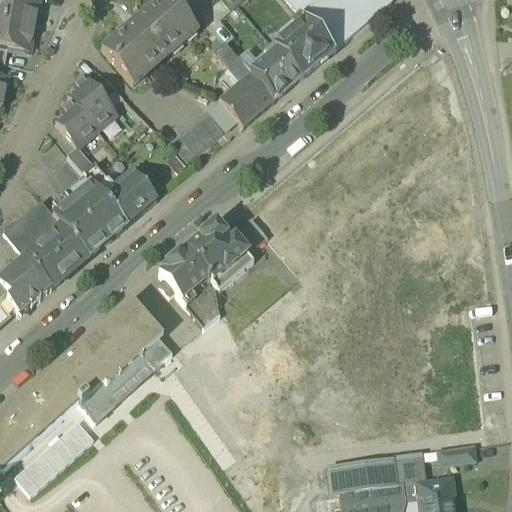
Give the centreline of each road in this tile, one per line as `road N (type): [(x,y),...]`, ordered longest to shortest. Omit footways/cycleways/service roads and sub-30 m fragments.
road 1 (residential): [(429,0),(0,381)]
road 2 (tertiary): [(446,0),(485,126),(511,285)]
road 3 (residential): [(88,0),(0,193)]
